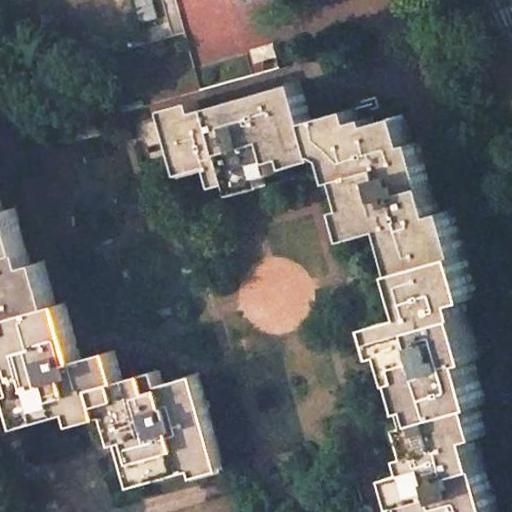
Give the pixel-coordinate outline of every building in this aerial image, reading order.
[(312,120),(301,82),(200,110),(197,100),(168,109),(184,165),(213,157),(221,185),(235,181),(236,185),(280,172),(277,160),(290,156),(291,160),(304,156),(309,151),(319,148),(312,120)] [(359,120),(355,108),(312,120),(319,148),(321,155),(337,150),(362,236),(390,228),(394,242),(402,240),(410,269),(464,253),(452,209),(439,213),(419,141),(412,143),(406,123),(377,130),(373,116),(359,120)] [(3,211),(0,200),(0,317),(1,321),(11,318),(56,305),(43,261),(31,265),(15,208),(3,211)] [(477,297),(464,253),(410,269),(418,297),(410,300),(414,314),(386,322),(402,380),(414,377),(426,419),(478,405),(486,403),(474,360),(480,357),(464,301),(477,297)] [(86,358),(70,301),(56,305),(11,318),(23,361),(15,363),(27,404),(32,407),(36,420),(81,407),(84,422),(105,416),(97,387),(129,378),(120,349),(86,358)] [(171,382),(167,367),(129,378),(97,387),(105,416),(106,417),(118,414),(122,428),(118,433),(121,444),(133,440),(145,483),(222,461),(198,375),(171,382)] [(487,435),(478,405),(426,419),(419,422),(427,450),(411,455),(415,469),(402,473),(413,511),(498,511),(477,437),(487,435)]
